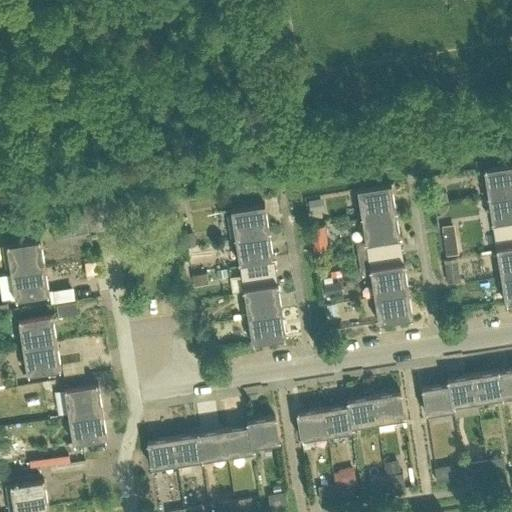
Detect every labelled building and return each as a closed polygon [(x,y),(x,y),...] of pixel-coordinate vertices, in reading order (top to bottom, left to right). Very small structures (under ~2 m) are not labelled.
[(488,194),(511,190),(511,162),(484,167),(488,194)] [(361,214),(395,209),(391,183),(390,182),(356,187),(356,188),(361,214)] [(511,236),(511,190),(488,194),(492,220),(509,218),(511,236)] [(234,235),(268,229),(264,202),(230,207),(231,212),(226,213),(230,236),(234,235)] [(386,264),(403,261),(395,209),(361,214),(365,240),(382,238),(386,264)] [(511,270),(511,236),(509,218),(492,220),(501,273),(511,270)] [(238,261),(272,255),(268,229),(234,235),(238,261)] [(10,270),(44,264),(40,238),(2,244),(5,266),(10,265),(10,270)] [(407,287),(403,261),(386,264),(382,238),(365,240),(356,241),(361,268),(369,267),(373,293),(407,287)] [(455,239),(444,240),(446,255),(457,253),(455,239)] [(243,287),(276,282),(272,255),(238,261),(243,287)] [(444,257),(447,282),(460,280),(457,256),(444,257)] [(44,264),(10,270),(15,296),(49,291),(44,264)] [(331,269),(333,281),(350,278),(348,266),(331,269)] [(511,270),(501,273),(505,300),(511,298),(511,270)] [(194,284),(208,282),(206,272),(192,274),(194,284)] [(247,313),(281,308),(276,282),(243,287),(247,313)] [(407,287),(373,293),(377,320),(411,315),(407,287)] [(281,308),(247,313),(251,340),(285,335),(281,308)] [(23,344),(56,339),(52,312),(18,317),(23,344)] [(4,364),(18,363),(16,339),(3,340),(4,364)] [(56,339),(23,344),(27,371),(61,366),(56,339)] [(501,395),(511,392),(511,366),(497,368),(501,395)] [(476,399),(501,395),(497,368),(472,372),(476,399)] [(451,403),(452,402),(476,399),(472,372),(447,376),(447,381),(448,381),(451,403)] [(68,413),(102,408),(98,381),(64,387),(68,413)] [(453,407),(452,402),(451,403),(448,381),(447,381),(421,385),(425,411),(453,407)] [(373,393),(377,419),(404,415),(399,389),(373,393)] [(351,423),(352,423),(377,419),(373,393),(347,397),(347,402),(348,402),(351,423)] [(353,428),(352,423),(351,423),(348,402),(347,402),(323,406),(327,432),(353,428)] [(314,445),(312,434),(327,432),(323,406),(296,410),(300,436),(301,436),(303,447),(314,445)] [(102,408),(68,413),(72,440),(106,435),(102,408)] [(252,444),(278,439),(274,414),(247,418),(247,422),(248,422),(252,444)] [(253,448),(252,444),(248,422),(247,422),(223,426),(227,453),(253,448)] [(202,457),(227,453),(223,426),(197,430),(202,457)] [(177,460),(202,457),(197,430),(173,434),(177,460)] [(151,465),(177,460),(173,434),(147,438),(151,465)] [(68,451),(29,457),(30,464),(69,459),(68,451)] [(486,458),(489,472),(505,469),(503,455),(486,458)] [(472,474),(489,472),(486,458),(469,460),(472,474)] [(437,480),(455,477),(453,463),(435,466),(437,480)] [(385,474),(388,488),(405,485),(403,471),(385,474)] [(371,491),(388,488),(385,474),(368,476),(371,491)] [(15,510),(49,504),(45,477),(6,484),(9,506),(14,505),(15,510)] [(335,482),(337,496),(354,493),(352,479),(335,482)] [(319,499),(337,496),(335,482),(317,484),(319,499)] [(270,507),(288,504),(286,490),(268,492),(270,507)] [(234,498),(236,511),(238,511),(253,510),(251,495),(234,498)] [(219,511),(236,511),(234,498),(217,500),(219,511)] [(184,506),(185,511),(202,511),(201,503),(184,506)]
